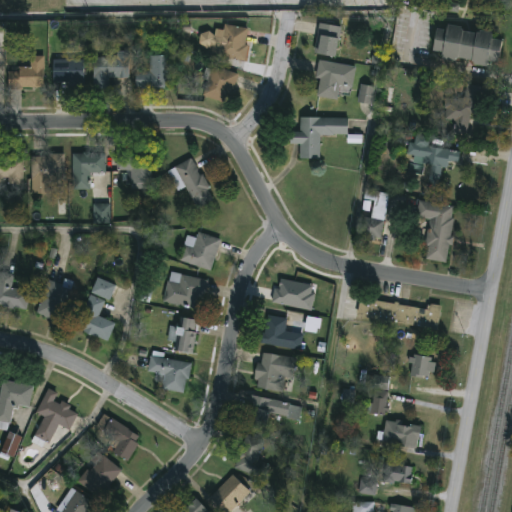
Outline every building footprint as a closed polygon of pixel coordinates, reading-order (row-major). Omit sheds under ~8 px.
[(341,27),(335,57),(312,53),(318,22),(341,27)] [(248,45),(245,62),(218,56),(224,23),(247,28),(244,44),(248,45)] [(463,29),(462,30),(476,33),(478,32),(479,29),(493,32),(492,39),(502,41),(497,66),(488,64),(487,68),(473,65),(473,63),(470,62),(471,60),(458,57),(457,61),(441,58),(442,52),(432,51),(437,28),(445,29),(446,23),(461,26),(461,29),(463,29)] [(108,90),(93,90),(93,57),(116,57),(116,51),(128,50),(129,78),(107,78),(108,90)] [(62,52),(62,59),(83,59),(83,89),(68,89),(68,82),(51,82),(51,59),(53,59),(53,52),(62,52)] [(43,87),(8,87),(8,71),(17,71),(17,67),(29,67),(29,55),(44,55),(43,87)] [(171,89),(136,88),(136,71),(148,71),(149,55),(171,56),(171,89)] [(356,67),(352,88),(340,85),(337,101),(316,97),(320,79),(314,78),(318,59),(356,67)] [(213,65),(238,74),(227,104),(202,95),(208,81),(201,79),(206,67),(212,69),(213,65)] [(474,85),(466,134),(454,132),(456,121),(443,119),(445,98),(455,99),(456,96),(463,97),(465,83),(474,85)] [(375,87),(361,84),(357,102),(372,105),(375,87)] [(321,134),(320,162),(299,162),(299,144),(289,144),(290,132),(300,132),(300,117),(347,118),(347,134),(321,134)] [(430,135),(428,146),(460,152),(459,163),(448,161),(447,167),(441,167),(438,184),(427,182),(430,164),(425,163),(424,165),(412,163),(413,156),(406,155),(409,142),(413,143),(415,133),(430,135)] [(89,152),(89,153),(106,153),(106,173),(89,173),(89,190),(72,190),(72,153),(89,152)] [(64,153),(64,185),(49,185),(49,180),(47,180),(47,186),(36,186),(36,180),(30,180),(30,156),(49,156),(49,153),(64,153)] [(0,154),(14,154),(14,159),(23,159),(23,185),(7,185),(7,177),(0,177),(0,154)] [(151,156),(150,189),(132,189),(132,184),(125,184),(126,171),(115,170),(115,156),(151,156)] [(190,158),(200,175),(202,174),(209,188),(207,190),(213,200),(197,209),(185,187),(177,191),(166,171),(190,158)] [(389,194),(381,239),(375,238),(374,240),(366,239),(366,236),(360,234),(363,216),(370,218),(373,200),(363,199),(365,189),(389,194)] [(454,237),(452,245),(449,245),(446,263),(425,260),(427,247),(424,246),(429,219),(416,217),(418,201),(453,206),(451,218),(453,219),(451,236),(454,237)] [(109,223),(92,223),(93,204),(110,204),(109,223)] [(198,232),(220,239),(210,270),(179,260),(188,235),(196,238),(198,232)] [(208,281),(204,298),(196,296),(193,309),(162,302),(167,281),(169,281),(171,271),(208,281)] [(29,292),(26,311),(0,306),(0,272),(13,274),(11,288),(29,292)] [(73,282),(66,301),(75,304),(68,325),(53,320),(53,322),(41,318),(42,315),(36,313),(47,280),(61,285),(64,278),(73,282)] [(115,285),(109,302),(90,294),(96,278),(115,285)] [(272,304),(311,311),(315,286),(281,279),(279,289),(275,288),(272,304)] [(115,322),(107,341),(76,329),(89,295),(104,300),(98,316),(115,322)] [(360,298),(394,304),(395,301),(399,302),(399,304),(425,309),(426,305),(441,307),(437,331),(356,318),(360,298)] [(285,331),(304,334),(302,343),(305,343),(304,350),(301,350),(300,352),(260,345),(262,333),(264,333),(267,315),(287,318),(285,331)] [(318,333),(321,319),(308,316),(305,331),(318,333)] [(196,320),(194,332),(197,333),(193,354),(177,352),(179,337),(175,336),(174,342),(166,341),(169,326),(181,328),(183,318),(196,320)] [(164,353),(163,358),(189,363),(183,394),(161,390),(162,385),(153,383),(155,373),(147,372),(150,355),(152,356),(153,351),(164,353)] [(295,358),(292,378),(285,377),(283,393),(256,389),(257,381),(253,380),(256,363),(261,363),(262,353),(295,358)] [(431,358),(431,362),(436,363),(434,373),(429,373),(428,378),(422,377),(421,379),(409,377),(411,364),(408,363),(409,357),(412,358),(413,355),(431,358)] [(32,386),(28,407),(18,405),(18,409),(13,408),(9,424),(8,424),(7,429),(5,428),(5,430),(0,429),(0,390),(2,380),(32,386)] [(53,401),(59,404),(61,400),(70,405),(68,410),(77,414),(69,430),(58,424),(48,444),(44,442),(42,447),(31,441),(44,417),(35,412),(47,389),(57,393),(53,401)] [(354,403),(355,390),(343,389),(342,403),(354,403)] [(388,392),(386,406),(389,406),(389,412),(385,411),(384,416),(367,413),(368,403),(373,404),(374,391),(388,392)] [(301,407),(298,421),(269,413),(265,431),(243,426),(250,395),(301,407)] [(104,415),(138,436),(134,442),(137,445),(126,463),(112,453),(114,449),(108,445),(113,437),(97,426),(104,415)] [(402,421),(402,425),(409,426),(409,424),(421,427),(417,449),(376,440),(377,431),(383,432),(385,420),(395,422),(396,420),(402,421)] [(22,437),(14,459),(9,457),(8,461),(0,458),(0,455),(8,432),(22,437)] [(263,441),(256,461),(268,465),(263,479),(234,469),(236,461),(233,460),(238,446),(241,447),(245,435),(263,441)] [(121,471),(99,498),(78,481),(87,470),(89,472),(94,464),(90,461),(97,452),(121,471)] [(412,475),(410,485),(400,483),(399,485),(383,482),(386,463),(412,467),(410,475),(412,475)] [(237,506),(231,511),(224,511),(210,498),(232,475),(245,487),(231,501),(237,506)] [(359,493),(376,496),(378,480),(361,478),(359,493)] [(93,503),(86,511),(40,511),(46,503),(56,510),(71,488),(93,503)] [(199,502),(208,511),(180,511),(194,498),(199,502)] [(385,505),(385,511),(350,511),(350,507),(352,507),(353,503),(385,502),(385,505)]
